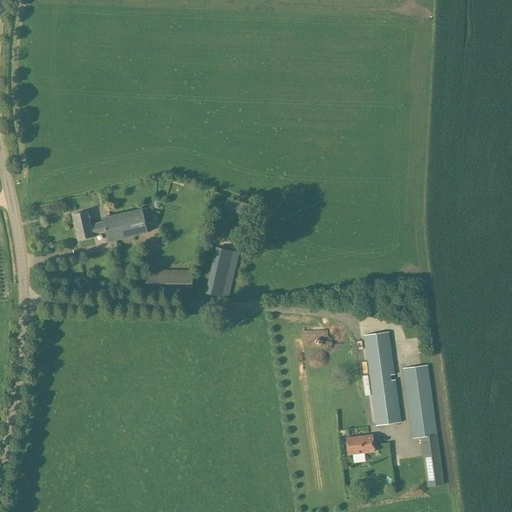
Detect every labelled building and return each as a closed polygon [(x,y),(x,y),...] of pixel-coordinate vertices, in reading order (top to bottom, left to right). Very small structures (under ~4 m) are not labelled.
[(249,219),(253,206),(228,198),(223,211),(249,219)] [(108,243),(148,233),(142,209),(102,219),(103,222),(106,234),(108,243)] [(106,234),(103,222),(90,225),(87,212),(73,216),(79,241),(106,234)] [(229,299),(239,253),(216,248),(206,293),(229,299)] [(192,294),(192,271),(147,270),(146,294),(192,294)] [(307,332),(309,347),(343,342),(341,328),(307,332)] [(364,336),(376,426),(401,423),(389,333),(364,336)] [(428,487),(444,485),(428,366),(404,369),(413,439),(421,438),(428,487)] [(348,455),(375,452),(373,436),(346,439),(348,455)]
